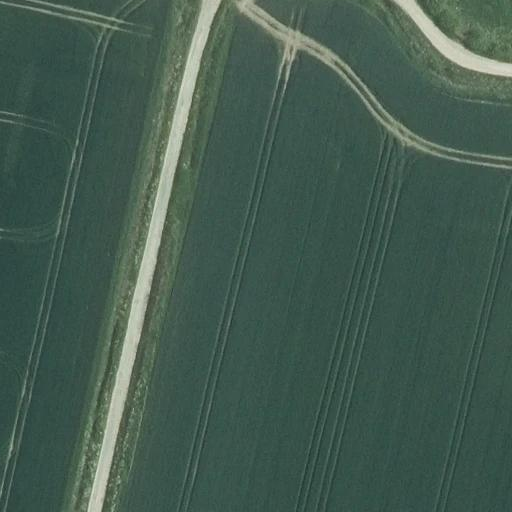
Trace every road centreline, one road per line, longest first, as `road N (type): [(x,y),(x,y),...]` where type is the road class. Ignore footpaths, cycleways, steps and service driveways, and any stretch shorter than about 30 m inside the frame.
road 1 (track): [(217,0),(95,511)]
road 2 (unclassified): [(511,73),(478,63),(427,27),(405,0)]
